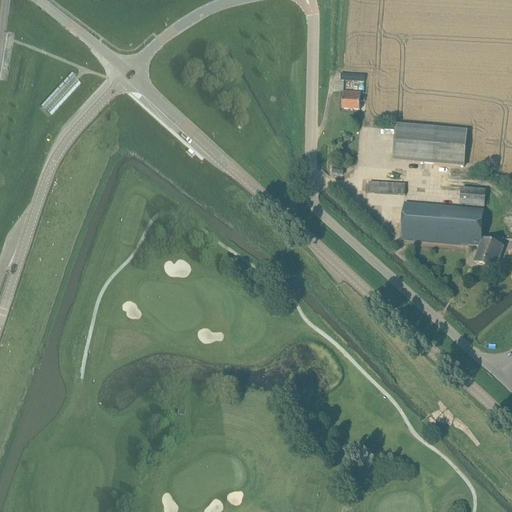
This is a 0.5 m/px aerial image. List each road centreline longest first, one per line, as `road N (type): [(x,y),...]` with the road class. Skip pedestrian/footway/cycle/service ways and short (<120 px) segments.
road 1 (tertiary): [(511,425),(128,73)]
road 2 (unclassified): [(496,374),(314,207),(313,19),(306,0)]
road 3 (track): [(511,473),(449,414),(323,252)]
road 4 (tertiary): [(0,320),(49,170),(128,73)]
road 5 (unclassified): [(128,73),(186,21),(236,0)]
